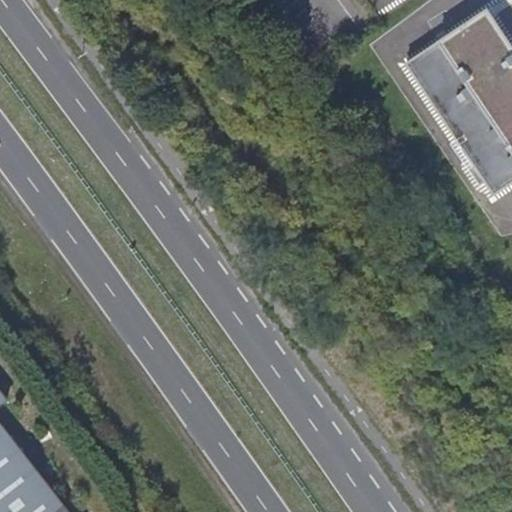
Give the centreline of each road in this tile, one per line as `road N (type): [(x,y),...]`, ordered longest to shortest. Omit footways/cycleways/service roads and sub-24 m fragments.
road 1 (primary): [(370,511),(0,0)]
road 2 (primary): [(0,142),(264,511)]
